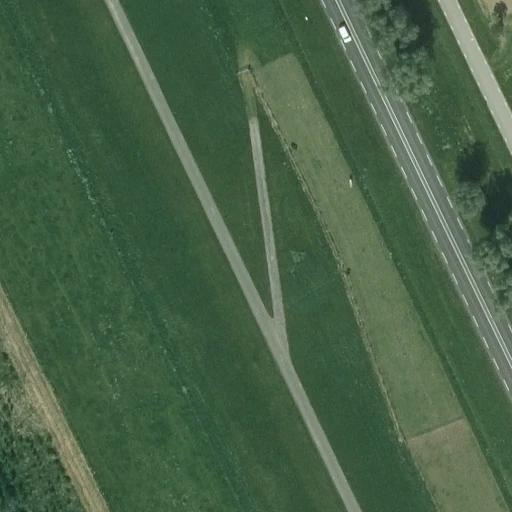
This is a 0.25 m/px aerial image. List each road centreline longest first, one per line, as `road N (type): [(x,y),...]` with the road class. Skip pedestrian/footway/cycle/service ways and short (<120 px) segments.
road 1 (secondary): [(511,362),(338,0)]
road 2 (track): [(286,367),(253,132)]
road 3 (unclassified): [(511,120),(453,0)]
